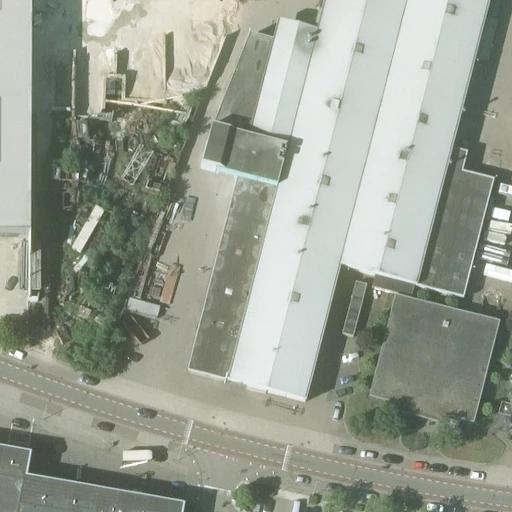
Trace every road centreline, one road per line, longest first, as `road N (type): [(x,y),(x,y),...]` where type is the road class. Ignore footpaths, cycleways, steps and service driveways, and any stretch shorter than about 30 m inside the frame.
road 1 (tertiary): [(224,442),(366,477),(511,500)]
road 2 (tertiary): [(0,369),(224,442)]
